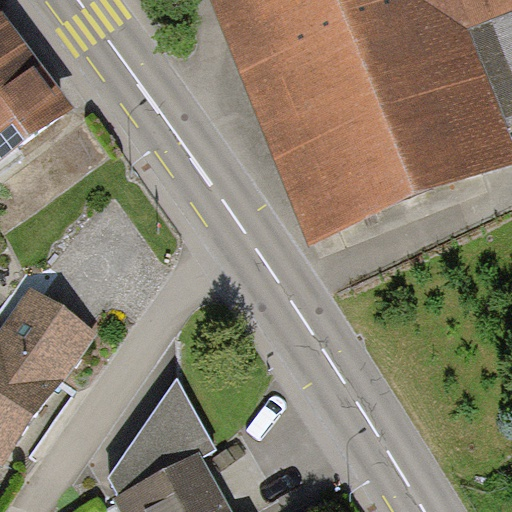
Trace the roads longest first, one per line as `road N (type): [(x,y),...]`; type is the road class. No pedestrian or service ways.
road 1 (tertiary): [(424,511),(251,239),(75,0)]
road 2 (track): [(233,215),(28,511)]
